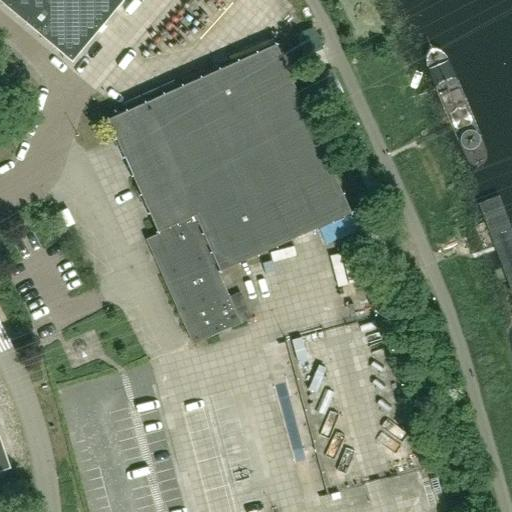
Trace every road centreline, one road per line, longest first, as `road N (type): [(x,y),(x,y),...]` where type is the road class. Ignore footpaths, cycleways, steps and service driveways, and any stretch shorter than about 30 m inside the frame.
road 1 (unclassified): [(507,511),(456,336),(311,0)]
road 2 (unknown): [(378,511),(381,486),(332,327),(322,318),(294,320),(235,366)]
